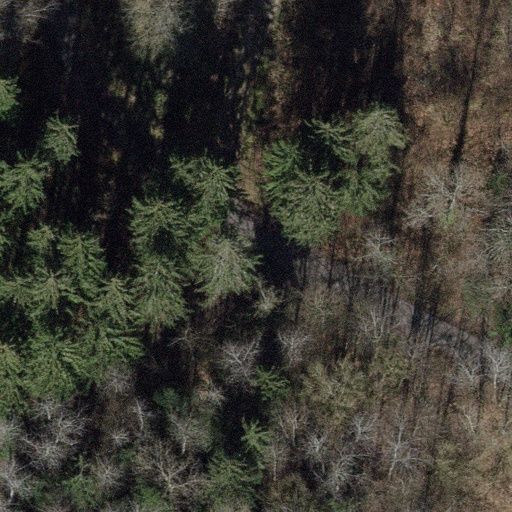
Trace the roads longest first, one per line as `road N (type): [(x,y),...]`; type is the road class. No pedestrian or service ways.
road 1 (unclassified): [(60,0),(82,82),(153,163),(203,200),(511,370)]
road 2 (track): [(0,441),(297,252)]
road 3 (track): [(203,200),(248,72),(290,0)]
